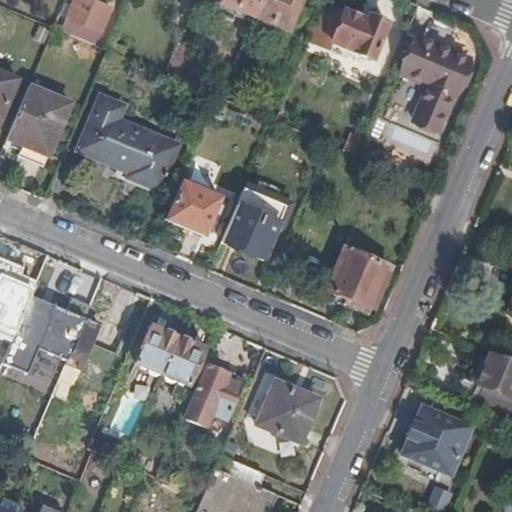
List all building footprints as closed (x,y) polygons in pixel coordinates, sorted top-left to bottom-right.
[(110,8),(91,0),(73,0),(66,18),(100,33),(110,8)] [(221,0),(220,4),(254,18),(262,0),(221,0)] [(262,0),(254,18),(288,32),(301,0),(262,0)] [(325,3),(308,43),(329,51),(332,43),(372,60),(387,25),(384,24),(384,20),(374,16),(372,18),(369,17),(367,21),(325,3)] [(469,59),(418,38),(403,74),(427,85),(414,120),(438,130),(452,95),(454,96),(469,59)] [(109,40),(105,49),(106,50),(123,56),(126,48),(109,40)] [(132,61),(123,56),(106,50),(94,78),(111,85),(117,71),(127,75),(132,61)] [(0,122),(17,81),(0,73),(0,122)] [(70,105),(29,87),(6,139),(48,156),(70,105)] [(122,167),(138,128),(118,119),(123,105),(100,96),(78,149),(122,167)] [(177,145),(138,128),(122,167),(129,171),(128,176),(159,189),(177,145)] [(355,156),(362,138),(349,132),(342,150),(355,156)] [(427,208),(436,190),(401,175),(394,194),(427,208)] [(220,198),(181,181),(165,219),(205,235),(220,198)] [(236,204),(220,242),(263,259),(279,222),(236,204)] [(329,292),(349,301),(347,306),(370,316),(391,268),(347,249),(329,292)] [(99,327),(0,285),(0,363),(27,374),(37,349),(82,368),(99,327)] [(160,375),(162,375),(178,338),(177,333),(167,328),(163,332),(150,326),(135,363),(148,369),(148,374),(157,378),(160,375)] [(178,338),(162,375),(164,377),(164,381),(173,385),(177,382),(189,387),(204,349),(192,343),(192,339),(182,335),(180,338),(178,338)] [(511,363),(490,354),(484,370),(482,370),(477,380),(479,381),(478,386),(482,388),(478,399),(498,407),(498,410),(511,415),(511,363)] [(210,368),(206,368),(184,419),(205,428),(211,414),(226,421),(240,387),(225,381),(227,376),(223,374),(223,370),(213,366),(210,368)] [(294,391),(275,382),(256,426),(300,445),(316,406),(292,396),(294,391)] [(422,407),(400,456),(449,477),(471,428),(422,407)] [(220,456),(215,469),(258,488),(264,475),(220,456)] [(215,469),(203,498),(196,511),(269,511),(277,496),(258,488),(215,469)]
